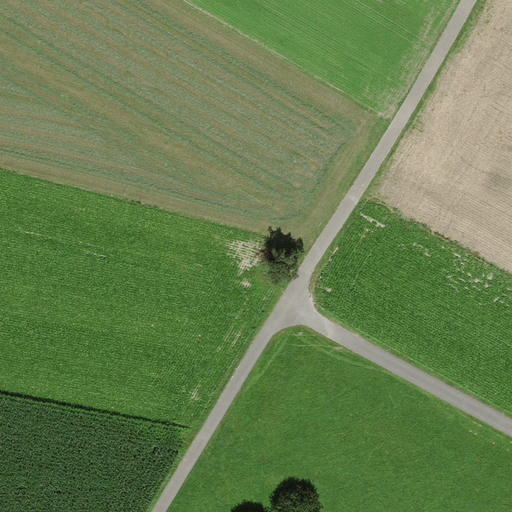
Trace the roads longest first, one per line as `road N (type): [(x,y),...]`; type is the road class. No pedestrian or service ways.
road 1 (track): [(158,511),(468,0)]
road 2 (track): [(286,304),(511,426)]
